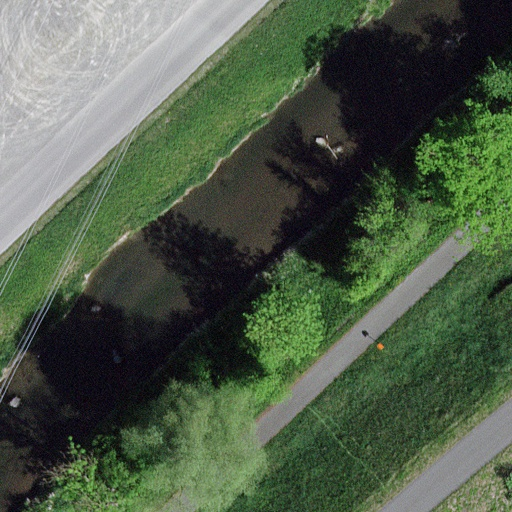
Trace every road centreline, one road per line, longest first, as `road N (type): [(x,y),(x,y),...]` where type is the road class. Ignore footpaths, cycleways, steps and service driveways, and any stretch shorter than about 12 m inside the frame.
road 1 (track): [(511,206),(186,511)]
road 2 (track): [(413,511),(511,431)]
